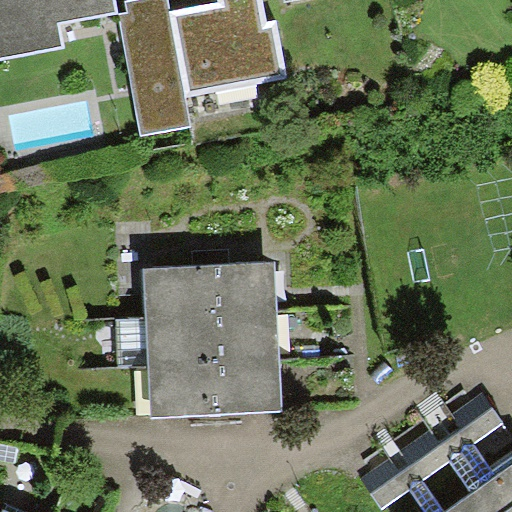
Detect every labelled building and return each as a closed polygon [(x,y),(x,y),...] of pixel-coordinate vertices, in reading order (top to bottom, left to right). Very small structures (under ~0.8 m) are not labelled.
[(60,22),(117,12),(114,0),(0,0),(0,58),(64,47),(60,22)] [(145,0),(126,3),(128,14),(121,15),(142,133),(188,125),(183,97),(169,14),(165,0),(145,0)] [(262,0),(219,0),(221,5),(169,14),(183,97),(288,79),(277,20),(266,22),(262,0)] [(272,264),(144,270),(151,416),(279,410),(272,264)] [(485,398),(360,480),(378,508),(504,426),(485,398)] [(511,511),(511,462),(442,511),(511,511)]
